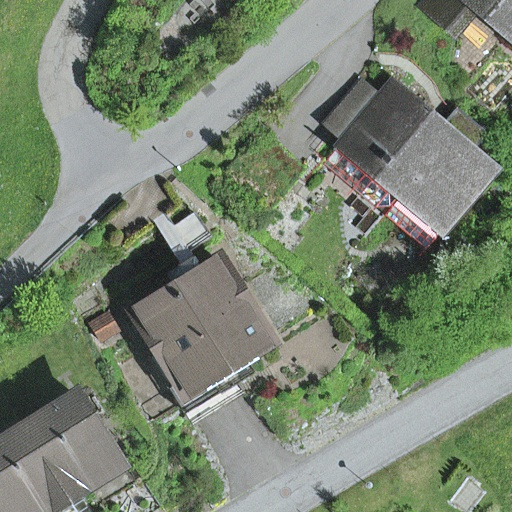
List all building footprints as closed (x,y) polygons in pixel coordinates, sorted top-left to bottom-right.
[(456,34),(478,8),(468,0),(428,0),(423,6),(456,34)] [(511,0),(468,0),(478,8),(511,36),(511,0)] [(438,236),(441,238),(500,169),(475,148),(445,123),(393,79),(385,87),(367,72),(329,117),(347,132),(341,140),(343,142),(379,172),(359,196),(374,209),(389,208),(383,216),(425,252),(438,236)] [(475,148),(486,135),(457,109),(445,123),(475,148)] [(216,185),(259,221),(303,168),(261,133),(216,185)] [(323,165),(359,196),(379,172),(343,142),(323,165)] [(199,271),(190,253),(212,238),(195,213),(174,227),(166,214),(153,221),(179,263),(171,289),(177,285),(199,271)] [(135,311),(177,379),(167,386),(184,414),(236,382),(226,365),(247,352),(266,340),(248,310),(243,313),(233,298),(238,295),(217,260),(199,271),(177,285),(171,289),(135,311)] [(184,414),(193,428),(245,396),(236,382),(184,414)] [(111,454),(75,396),(23,428),(68,500),(78,494),(89,511),(127,511),(153,496),(123,447),(111,454)] [(60,511),(57,506),(68,500),(23,428),(0,442),(0,506),(3,511),(60,511)] [(60,511),(89,511),(78,494),(68,500),(57,506),(60,511)]
